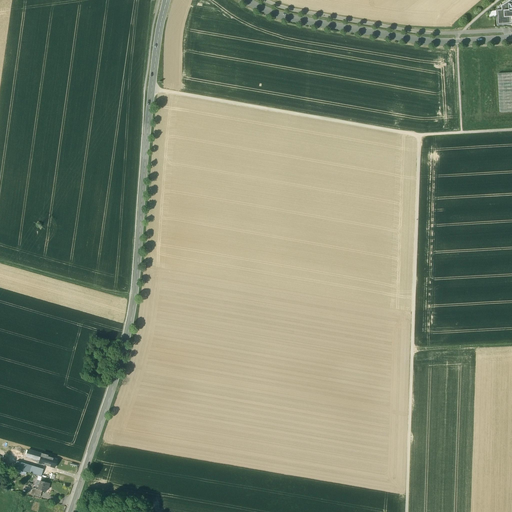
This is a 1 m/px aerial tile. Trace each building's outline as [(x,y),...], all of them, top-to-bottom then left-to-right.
[(499,16),(499,24),(510,24),(510,25),(511,24),(511,0),(502,6),(503,16),(499,16)] [(511,73),(498,74),(500,113),(511,112),(511,73)] [(37,453),(29,450),(27,457),(35,459),(37,453)] [(47,457),(46,461),(45,464),(55,467),(57,460),(47,457)] [(43,469),(32,466),(31,469),(30,473),(41,477),(43,469)] [(50,483),(43,482),(41,481),(38,490),(42,491),(45,492),(47,487),(48,488),(50,483)]
